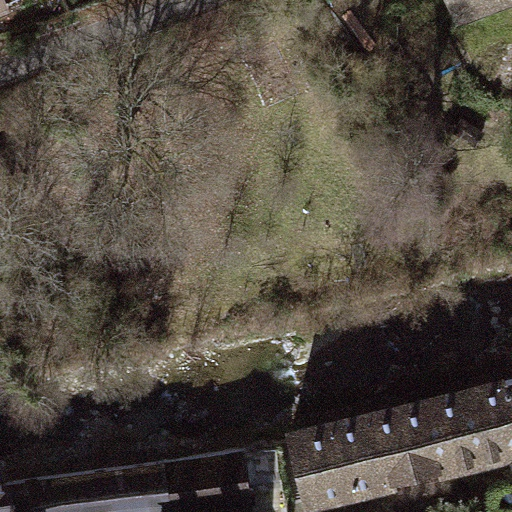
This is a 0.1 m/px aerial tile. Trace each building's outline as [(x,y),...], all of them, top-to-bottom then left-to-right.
[(511,0),(443,0),(457,31),(511,11),(511,0)] [(511,370),(497,373),(511,428),(511,370)] [(314,511),(511,461),(511,428),(497,373),(287,423),(308,511),(314,511)] [(253,511),(250,455),(26,487),(28,511),(253,511)] [(28,511),(26,487),(0,489),(0,511),(28,511)]
